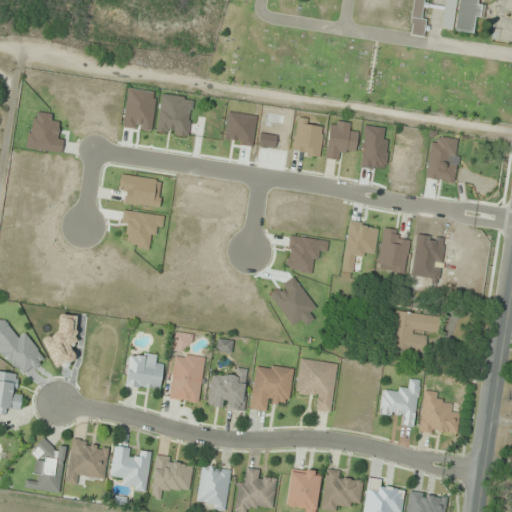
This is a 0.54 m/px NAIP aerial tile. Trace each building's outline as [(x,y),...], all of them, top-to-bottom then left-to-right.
[(427,0),(413,0),(410,36),(423,37),(427,0)] [(478,0),(444,0),(442,30),(475,33),(478,0)] [(394,160),(412,163),(415,137),(398,134),(394,160)] [(389,136),(376,135),(374,153),(387,155),(389,136)] [(417,195),(457,199),(460,178),(420,174),(417,195)] [(425,334),(435,335),(437,315),(393,310),(388,351),(423,355),(425,334)] [(168,400),(199,404),(205,358),(188,355),(191,335),(174,332),(171,351),(174,352),(168,400)] [(231,352),(231,340),(216,340),(216,352),(231,352)] [(125,387),(160,391),(163,366),(154,364),(155,355),(129,352),(125,387)] [(331,413),(337,363),(299,358),(294,397),(314,399),(312,410),(331,413)] [(255,363),(249,410),(267,412),(268,403),(288,406),(293,368),(255,363)] [(207,407),(243,411),(249,370),(236,368),(234,378),(211,374),(207,407)] [(16,374),(0,371),(0,409),(19,413),(22,395),(13,393),(16,374)] [(419,380),(409,380),(409,391),(381,388),(379,413),(401,415),(400,426),(415,427),(419,380)] [(65,483),(76,485),(77,476),(105,480),(109,444),(71,439),(65,483)] [(60,494),(66,445),(38,441),(32,480),(25,479),(23,489),(60,494)] [(132,448),(114,446),(110,478),(123,479),(122,490),(146,493),(151,451),(139,450),(138,458),(131,457),(132,448)] [(162,490),(188,493),(192,460),(154,456),(150,498),(161,499),(162,490)] [(226,511),(230,468),(200,464),(195,508),(226,511)] [(233,511),(246,511),(247,506),(272,510),(276,480),(258,477),(260,470),(247,468),(246,478),(238,477),(233,511)] [(298,511),(315,511),(321,472),(290,468),(285,510),(298,511)] [(345,472),(325,469),(320,510),(337,511),(339,511),(341,504),(359,506),(362,483),(344,480),(345,472)]
